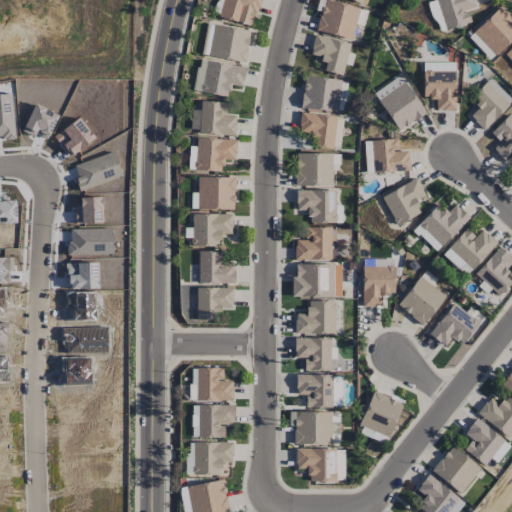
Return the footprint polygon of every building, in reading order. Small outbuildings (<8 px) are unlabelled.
[(223,0),(262,0),(260,9),(258,8),(255,18),(253,17),(251,23),(249,25),(219,16),(223,0)] [(351,38),(352,34),(359,35),(366,10),(326,0),(322,0),(315,30),(351,38)] [(470,21),(466,9),(475,6),(473,0),(427,0),(438,31),(470,21)] [(472,31),(495,54),(511,37),(511,19),(499,5),(472,31)] [(202,54),(209,55),(212,23),(205,22),(202,54)] [(215,24),(250,30),(244,62),(209,56),(215,24)] [(468,36),(489,59),(493,55),(472,32),(468,36)] [(350,43),(314,34),(309,53),(320,56),(317,68),(342,74),(344,64),(350,65),(353,53),(348,51),(350,43)] [(207,60),(202,83),(201,84),(200,88),(201,89),(201,92),(226,96),(227,90),(230,91),(230,84),(241,86),(242,80),(243,81),(245,67),(207,60)] [(423,71),(427,69),(431,69),(432,70),(455,70),(456,111),(442,111),(442,109),(437,109),(436,99),(430,99),(430,96),(424,97),(423,71)] [(304,75),(300,107),(343,112),(347,80),(304,75)] [(403,81),(398,75),(372,94),(377,100),(403,81)] [(511,99),(489,77),(473,94),(480,101),(468,114),(484,129),(511,99)] [(404,82),(378,101),(398,131),(425,112),(404,82)] [(198,133),(234,134),(235,115),(226,115),(227,101),(199,101),(198,133)] [(300,112),(298,130),(317,132),(315,145),(339,148),(343,117),(300,112)] [(490,133),(498,140),(491,147),(506,162),(511,155),(511,117),(508,114),(490,133)] [(197,137),(237,140),(236,154),(235,153),(234,159),(224,158),(224,166),(221,166),(221,171),(195,169),(195,167),(194,166),(194,163),(195,162),(197,137)] [(371,140),(374,172),(410,170),(407,151),(399,150),(397,138),(371,140)] [(295,152),(332,152),(332,184),(295,184),(295,152)] [(196,176),(233,177),(233,209),(196,208),(196,176)] [(380,196),(396,225),(420,211),(414,200),(424,194),(415,177),(380,196)] [(295,189),(295,209),(307,209),(308,222),(342,221),(342,204),(335,204),(335,189),(295,189)] [(446,211),(438,203),(413,228),(435,251),(469,218),(455,203),(446,211)] [(193,214),(232,214),(231,234),(220,234),(220,240),(218,240),(217,246),(193,246),(191,244),(191,238),(192,237),(193,214)] [(306,227),(306,239),(294,239),(294,259),(334,259),(334,227),(306,227)] [(442,252),(465,275),(496,242),(482,228),(474,236),(466,228),(442,252)] [(482,280),(478,285),(486,293),(491,288),(498,295),(510,281),(502,274),(511,263),(511,258),(498,246),(474,273),(482,280)] [(234,282),(234,263),(221,264),(220,249),(197,250),(198,283),(234,282)] [(297,263),(296,277),(292,278),(292,297),(334,297),(334,264),(297,263)] [(361,266),(362,306),(381,306),(381,294),(394,293),(394,265),(361,266)] [(419,275),(444,295),(421,324),(396,304),(419,275)] [(197,287),(233,288),(233,308),(221,308),(221,311),(215,312),(214,320),(196,320),(197,287)] [(296,314),(306,314),(306,299),(335,299),(335,304),(337,304),(336,307),(335,310),(335,332),(295,334),(295,320),(297,320),(296,314)] [(454,303),(472,318),(473,318),(477,320),(477,321),(478,323),(463,343),(459,340),(457,342),(452,338),(445,346),(441,342),(439,343),(429,334),(454,303)] [(295,338),(295,357),(311,357),(311,358),(305,359),(304,370),(330,370),(331,337),(295,338)] [(197,368),(222,368),(222,379),(217,379),(217,381),(231,381),(231,388),(234,388),(233,401),(196,400),(197,368)] [(511,368),(511,393),(500,384),(511,368)] [(296,374),(333,374),(332,407),(306,407),(306,396),(312,396),(312,394),(296,395),(296,374)] [(374,390),(386,395),(386,397),(389,399),(390,397),(396,400),(395,402),(403,404),(388,437),(359,425),(374,390)] [(476,412),(508,437),(511,431),(511,399),(506,395),(498,404),(489,397),(476,412)] [(198,404),(198,437),(224,437),(224,426),(218,425),(218,424),(233,424),(233,418),(234,418),(234,404),(198,404)] [(295,411),(331,411),(331,444),(295,444),(295,411)] [(463,448),(483,465),(490,457),(496,462),(509,445),(476,417),(463,432),(471,439),(463,448)] [(193,442),(233,442),(232,456),(231,456),(231,462),(221,462),(221,469),(219,469),(219,475),(193,475),(193,473),(192,472),(192,467),(193,466),(193,442)] [(451,444),(480,467),(459,493),(431,470),(451,444)] [(296,448),(335,448),(336,472),(337,473),(337,477),(336,478),(336,480),(309,481),(309,476),(308,475),(307,468),(296,468),(297,462),(295,462),(296,448)] [(455,511),(464,500),(425,475),(416,489),(424,494),(416,506),(426,511),(455,511)] [(191,511),(187,486),(221,479),(223,487),(224,487),(225,493),(224,493),(225,497),(226,497),(229,511),(223,511),(191,511)]
